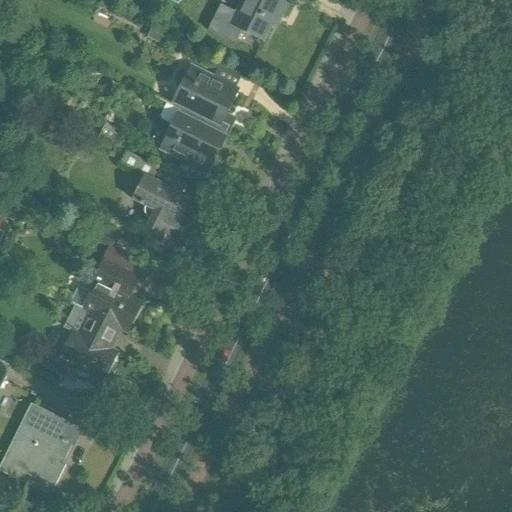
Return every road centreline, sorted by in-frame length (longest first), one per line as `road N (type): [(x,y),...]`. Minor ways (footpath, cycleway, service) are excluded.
road 1 (track): [(508,0),(236,511)]
road 2 (secondary): [(153,511),(407,0)]
road 3 (unclassified): [(372,0),(118,511)]
